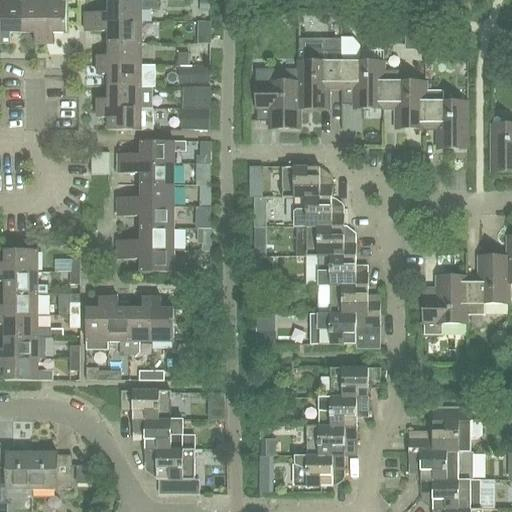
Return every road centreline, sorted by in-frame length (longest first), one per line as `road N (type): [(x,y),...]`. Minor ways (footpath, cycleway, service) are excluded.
road 1 (residential): [(362,511),(379,440),(396,425),(393,204)]
road 2 (residential): [(142,511),(99,439),(70,416),(0,411)]
road 3 (residential): [(393,204),(328,154),(257,153)]
road 4 (residential): [(0,207),(34,206),(57,183),(51,136),(33,136)]
